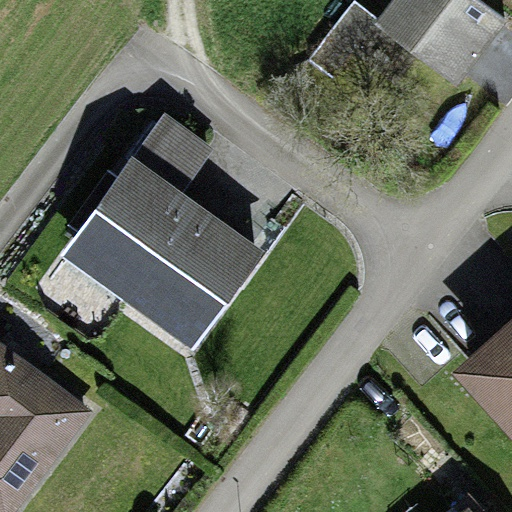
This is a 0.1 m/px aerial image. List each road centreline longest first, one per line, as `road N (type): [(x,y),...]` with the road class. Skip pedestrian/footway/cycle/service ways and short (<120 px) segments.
road 1 (residential): [(0,245),(50,181),(145,91),(195,87),(290,149),(425,262)]
road 2 (residential): [(235,511),(425,262)]
road 3 (residential): [(425,262),(511,160)]
